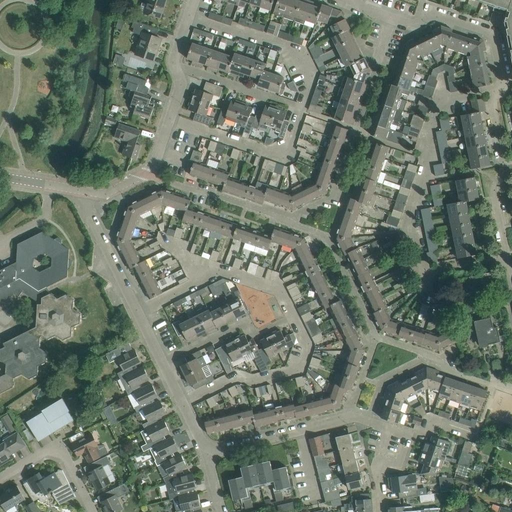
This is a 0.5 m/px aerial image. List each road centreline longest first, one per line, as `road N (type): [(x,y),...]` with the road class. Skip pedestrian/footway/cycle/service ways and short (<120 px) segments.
road 1 (residential): [(182,403),(237,375),(253,380),(298,371),(308,343),(294,315)]
road 2 (residential): [(300,110),(311,80),(299,55),(187,17)]
road 3 (residential): [(422,273),(407,228),(439,103)]
road 4 (residential): [(169,118),(276,152),(287,148),(300,110)]
road 5 (residential): [(505,256),(489,93)]
road 6 (residential): [(501,84),(494,34),(438,16),(415,25),(391,17)]
road 7 (residential): [(162,363),(246,324),(252,336),(294,315)]
road 8 (residential): [(285,219),(144,174)]
road 9 (residential): [(137,312),(77,189)]
road 10 (residential): [(93,511),(58,449),(0,477)]
road 11 (residential): [(300,110),(176,65)]
